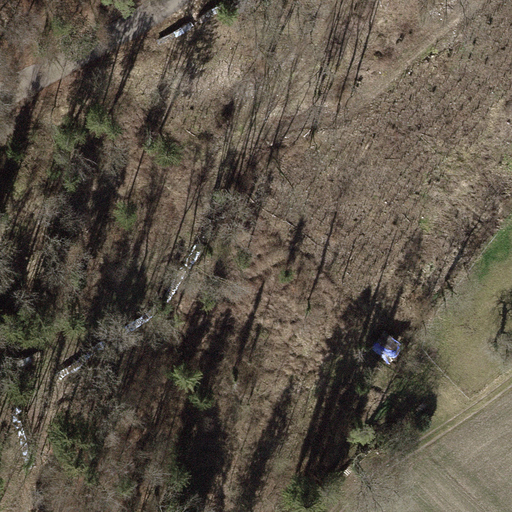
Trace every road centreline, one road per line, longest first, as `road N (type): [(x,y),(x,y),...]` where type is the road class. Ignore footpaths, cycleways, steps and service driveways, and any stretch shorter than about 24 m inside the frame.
road 1 (track): [(511,376),(329,511)]
road 2 (unclassified): [(168,0),(0,108)]
